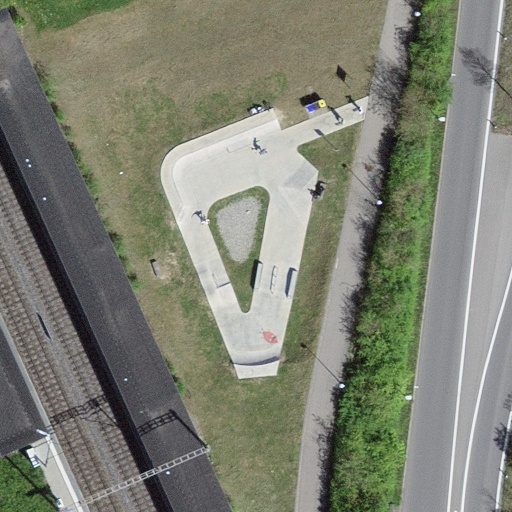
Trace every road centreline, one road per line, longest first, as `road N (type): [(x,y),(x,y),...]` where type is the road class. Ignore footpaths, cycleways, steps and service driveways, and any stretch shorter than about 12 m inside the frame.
road 1 (secondary): [(481,0),(457,219),(440,511)]
road 2 (secondary): [(474,511),(511,335)]
